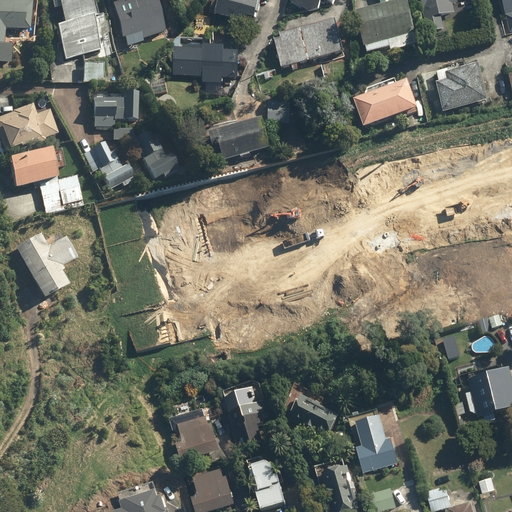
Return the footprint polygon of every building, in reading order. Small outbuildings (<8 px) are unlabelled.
[(96,0),(61,0),(67,25),(58,27),(66,61),(101,53),(93,18),(100,16),(96,0)] [(113,0),(123,37),(133,35),(134,38),(144,35),(143,31),(151,29),(153,39),(169,35),(159,0),(113,0)] [(216,0),(212,13),(259,28),(267,3),(258,0),(216,0)] [(327,0),(335,4),(336,0),(295,0),(293,4),(318,16),(324,0),(327,0)] [(421,46),(409,0),(381,0),(383,9),(361,14),(370,53),(393,47),(394,52),(421,46)] [(422,0),(430,35),(447,31),(445,19),(457,17),(455,7),(460,6),(459,1),(462,0),(422,0)] [(33,7),(0,4),(0,63),(11,64),(12,43),(5,43),(6,29),(31,31),(33,7)] [(338,21),(287,34),(288,40),(277,43),(284,71),(347,56),(338,21)] [(213,76),(212,97),(231,99),(232,78),(241,78),(242,57),(180,52),(178,74),(213,76)] [(445,72),(437,74),(446,114),(491,103),(481,63),(470,65),(469,60),(444,66),(445,72)] [(414,81),(358,101),(368,129),(424,109),(414,81)] [(140,97),(97,96),(96,129),(115,129),(115,122),(139,122),(140,97)] [(292,105),(270,103),(269,123),(291,124),(292,105)] [(37,115),(35,108),(0,120),(0,136),(6,153),(60,135),(52,110),(37,115)] [(267,119),(212,133),(215,144),(225,141),(230,161),(275,150),(267,119)] [(133,132),(114,131),(113,141),(133,143),(133,132)] [(153,132),(139,140),(148,155),(142,159),(155,181),(181,166),(171,149),(165,153),(153,132)] [(111,154),(104,142),(82,154),(92,175),(100,170),(109,187),(133,174),(129,165),(122,169),(114,152),(111,154)] [(55,153),(11,163),(17,191),(39,186),(62,180),(55,153)] [(62,180),(39,186),(46,218),(85,209),(77,177),(62,180)] [(252,180),(202,194),(217,247),(212,249),(217,266),(239,260),(238,256),(255,251),(251,235),(256,234),(249,209),(240,212),(239,206),(258,201),(252,180)] [(48,230),(17,248),(47,300),(71,286),(62,270),(81,258),(66,231),(53,239),(48,230)] [(180,262),(159,256),(151,282),(171,288),(180,262)] [(511,372),(472,381),(480,418),(511,411),(511,372)] [(253,393),(225,401),(233,430),(240,428),(245,447),(265,442),(261,426),(267,424),(266,420),(274,417),(270,403),(257,406),(253,393)] [(342,414),(302,396),(292,417),(333,435),(342,414)] [(383,414),(358,420),(364,449),(358,450),(364,475),(403,466),(396,438),(389,440),(383,414)] [(210,416),(181,426),(186,442),(178,445),(184,462),(221,450),(210,416)] [(352,460),(319,469),(330,511),(351,511),(365,508),(352,460)] [(278,462),(255,468),(265,510),(289,504),(278,462)] [(197,511),(207,511),(237,504),(231,479),(226,480),(224,473),(206,476),(198,488),(201,499),(194,501),(197,511)] [(493,481),(481,485),(485,498),(497,494),(493,481)] [(127,509),(116,511),(170,511),(165,491),(156,493),(154,485),(123,494),(127,509)] [(446,488),(426,494),(431,511),(439,511),(452,508),(446,488)] [(394,490),(372,496),(376,511),(388,511),(399,509),(394,490)]
